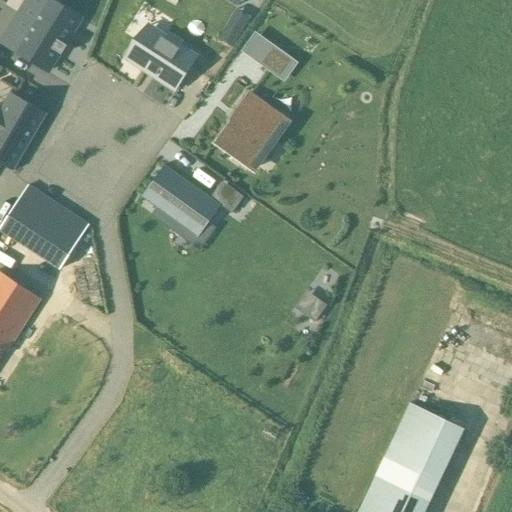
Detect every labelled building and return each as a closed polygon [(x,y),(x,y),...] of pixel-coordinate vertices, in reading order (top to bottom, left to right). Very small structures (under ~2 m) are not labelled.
[(13,25),(2,43),(48,71),(67,40),(81,18),(51,0),(46,0),(31,25),(26,33),(13,25)] [(218,38),(232,47),(241,32),(227,24),(218,38)] [(149,26),(127,59),(174,90),(196,56),(149,26)] [(264,65),(285,80),(298,62),(277,47),(264,65)] [(0,163),(13,171),(47,113),(12,93),(2,110),(0,108),(0,163)] [(238,114),(234,119),(231,123),(217,143),(253,169),(288,122),(248,93),(235,111),(238,114)] [(165,165),(142,197),(198,237),(221,205),(165,165)] [(221,181),(211,195),(232,210),(242,196),(221,181)] [(0,229),(60,269),(89,225),(29,186),(0,229)] [(9,278),(12,274),(6,270),(3,274),(0,272),(0,352),(1,351),(5,353),(40,298),(9,278)] [(317,299),(305,316),(314,323),(326,306),(317,299)] [(425,511),(465,429),(410,405),(359,511),(425,511)]
